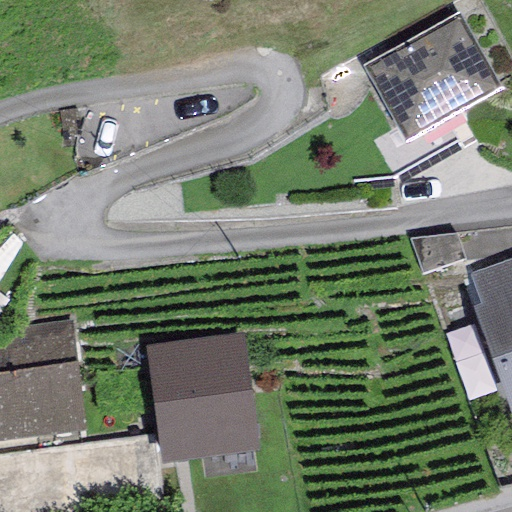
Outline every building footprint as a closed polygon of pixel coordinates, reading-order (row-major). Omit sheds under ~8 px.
[(466,31),(383,77),(416,136),(499,90),(466,31)] [(511,278),(476,291),(511,392),(511,278)] [(0,457),(84,447),(71,324),(21,329),(0,347),(0,457)] [(243,337),(145,351),(155,438),(161,471),(259,458),(243,337)] [(84,447),(0,457),(0,511),(140,511),(164,509),(155,438),(84,447)]
